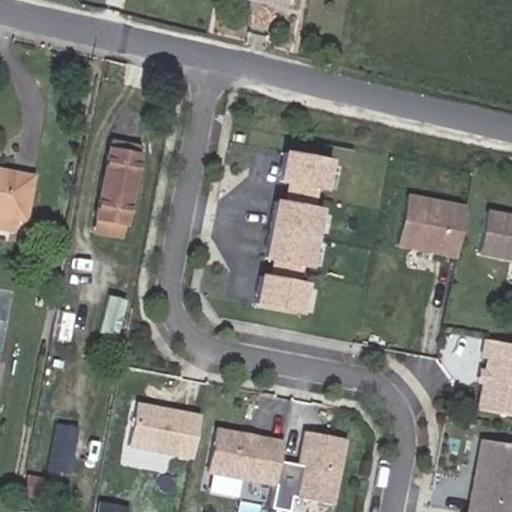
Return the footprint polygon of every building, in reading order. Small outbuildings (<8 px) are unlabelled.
[(136,148),(108,142),(106,151),(135,157),(136,148)] [(92,219),(121,225),(135,157),(106,151),(92,219)] [(320,196),(325,168),(281,159),(275,187),(293,191),(289,208),(272,205),(266,233),(310,242),(316,214),(309,212),(312,194),(320,196)] [(0,216),(12,219),(22,221),(30,177),(0,170),(0,216)] [(451,261),(461,213),(402,201),(393,249),(410,253),(414,250),(419,251),(421,255),(451,261)] [(0,216),(0,228),(9,230),(12,219),(0,216)] [(511,265),(511,223),(483,217),(474,258),(511,265)] [(121,225),(92,219),(90,233),(118,238),(121,225)] [(304,270),(310,242),(266,233),(260,262),(278,265),(274,283),(257,279),(251,308),(295,316),(301,288),(294,287),(297,269),(304,270)] [(96,330),(119,336),(130,299),(107,292),(96,330)] [(511,350),(477,343),(473,360),(479,361),(476,376),(474,386),(469,412),(511,421),(511,350)] [(187,460),(195,418),(131,405),(122,447),(187,460)] [(69,469),(73,423),(52,421),(48,467),(69,469)] [(269,488),(278,445),(260,441),(257,444),(251,443),(249,439),(222,434),(214,477),(269,488)] [(328,507),(339,448),(298,440),(290,476),(294,477),(293,482),(289,481),(286,498),(328,507)] [(504,511),(511,472),(511,451),(472,443),(458,511),(504,511)] [(99,500),(96,511),(126,511),(128,505),(99,500)]
